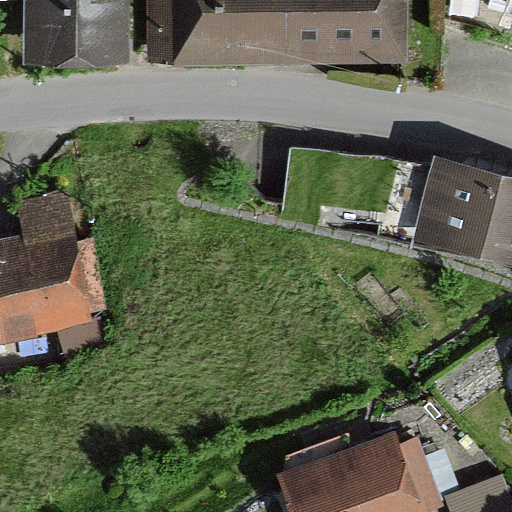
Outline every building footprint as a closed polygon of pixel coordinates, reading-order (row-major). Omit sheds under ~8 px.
[(110,46),(109,0),(44,0),(44,46),(110,46)] [(152,0),(154,48),(243,47),(244,39),(397,37),(396,0),(152,0)] [(401,226),(409,165),(289,150),(279,224),(384,238),(386,224),(401,226)] [(511,176),(460,164),(441,235),(511,251),(511,176)] [(33,247),(0,252),(0,329),(35,323),(35,320),(87,311),(66,197),(25,203),(33,247)] [(421,454),(414,437),(297,479),(309,511),(411,511),(439,502),(437,497),(448,493),(455,511),(511,511),(511,508),(500,477),(455,494),(437,449),(421,454)]
